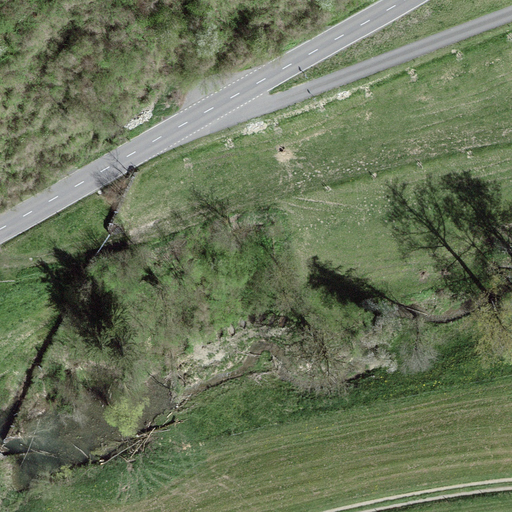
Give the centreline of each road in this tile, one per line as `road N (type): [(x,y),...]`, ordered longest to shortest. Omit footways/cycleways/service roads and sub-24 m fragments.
road 1 (residential): [(218,104),(272,102),(511,13)]
road 2 (tertiary): [(0,227),(218,104)]
road 3 (tertiary): [(218,104),(403,0)]
